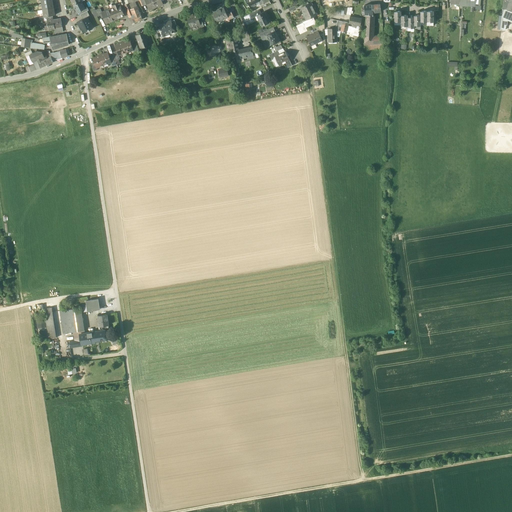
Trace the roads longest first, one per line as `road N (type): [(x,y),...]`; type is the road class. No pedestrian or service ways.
road 1 (track): [(364,479),(310,72)]
road 2 (track): [(171,511),(511,455)]
road 3 (tertiary): [(81,54),(182,7),(216,0)]
